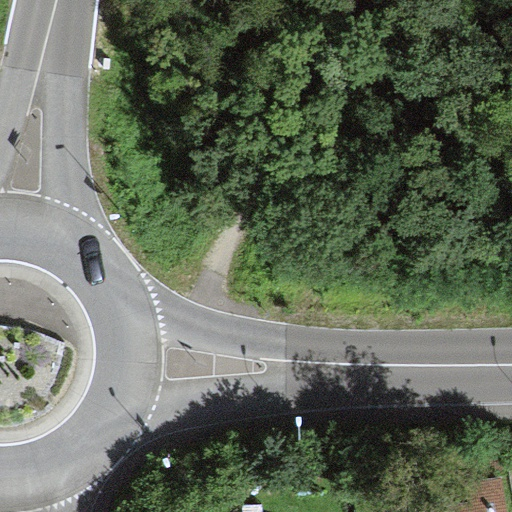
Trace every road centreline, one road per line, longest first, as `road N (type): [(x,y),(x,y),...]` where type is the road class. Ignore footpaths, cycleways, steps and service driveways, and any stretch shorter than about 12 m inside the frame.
road 1 (track): [(209,325),(210,281),(351,0)]
road 2 (primary): [(105,426),(155,408),(381,365)]
road 3 (primary): [(381,365),(163,315),(117,294)]
road 4 (secondary): [(3,227),(56,0)]
road 5 (primary): [(105,426),(129,375),(129,326),(117,294)]
road 6 (primary): [(117,294),(70,244),(3,227)]
road 7 (primary): [(511,363),(381,365)]
